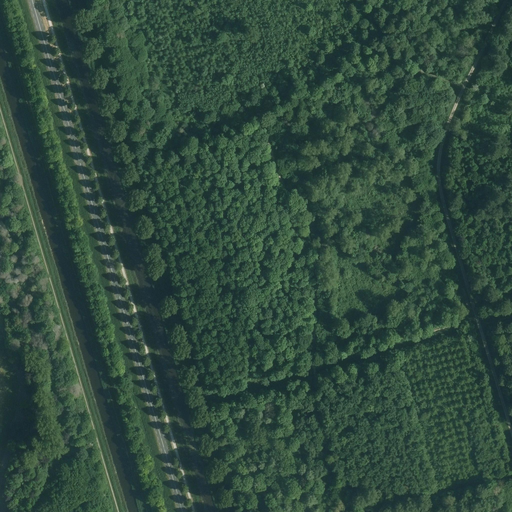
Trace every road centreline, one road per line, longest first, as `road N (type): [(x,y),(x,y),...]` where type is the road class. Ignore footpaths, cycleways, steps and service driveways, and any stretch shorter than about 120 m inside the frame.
road 1 (secondary): [(31,0),(182,511)]
road 2 (track): [(229,511),(79,0)]
road 3 (track): [(511,430),(439,168),(461,92),(505,0)]
road 4 (track): [(196,401),(446,332),(483,330)]
road 5 (track): [(511,473),(440,490),(329,478)]
road 6 (track): [(325,511),(329,478),(309,369)]
